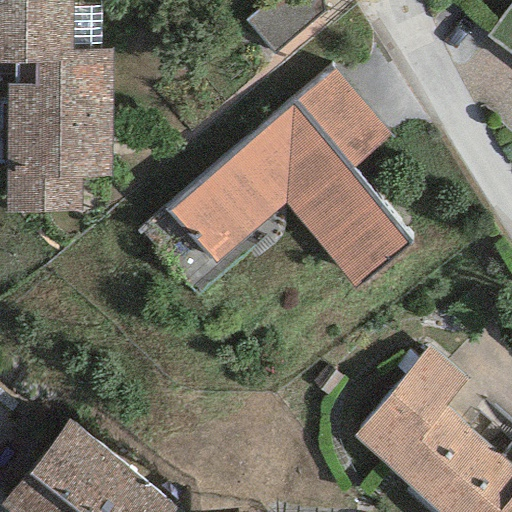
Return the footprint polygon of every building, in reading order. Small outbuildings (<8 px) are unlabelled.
[(71,0),(0,0),(0,64),(14,65),(13,85),(4,85),(3,215),(80,215),(81,179),(108,179),(109,51),(71,51),(71,0)] [(329,10),(320,0),(267,0),(243,21),(273,57),(329,10)] [(390,136),(333,67),(163,207),(210,264),(283,204),(355,291),(410,246),(347,171),(390,136)] [(465,381),(426,349),(350,439),(437,511),(511,511),(511,465),(443,408),(465,381)] [(175,511),(178,508),(65,422),(0,506),(8,511),(175,511)]
